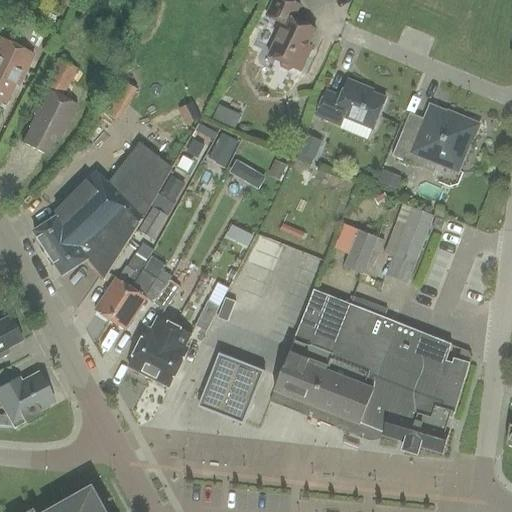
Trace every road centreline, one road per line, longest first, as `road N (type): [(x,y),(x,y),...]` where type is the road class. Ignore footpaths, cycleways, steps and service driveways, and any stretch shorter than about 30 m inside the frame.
road 1 (residential): [(511,506),(486,493),(511,262)]
road 2 (tertiary): [(116,446),(0,223)]
